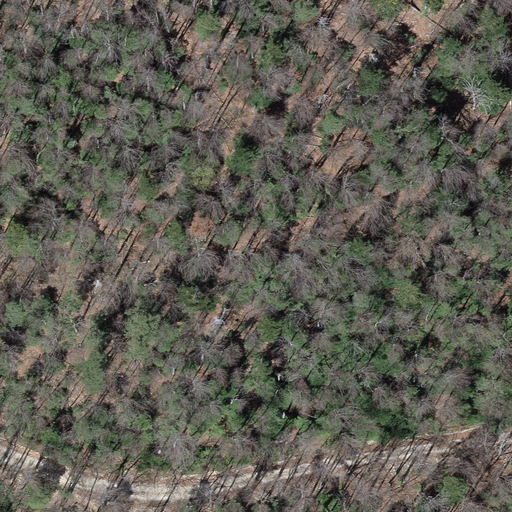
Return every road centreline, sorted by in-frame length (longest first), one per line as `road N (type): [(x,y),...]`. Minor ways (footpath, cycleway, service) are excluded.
road 1 (track): [(0,269),(150,260),(511,159)]
road 2 (track): [(0,449),(84,482),(170,495),(511,437)]
